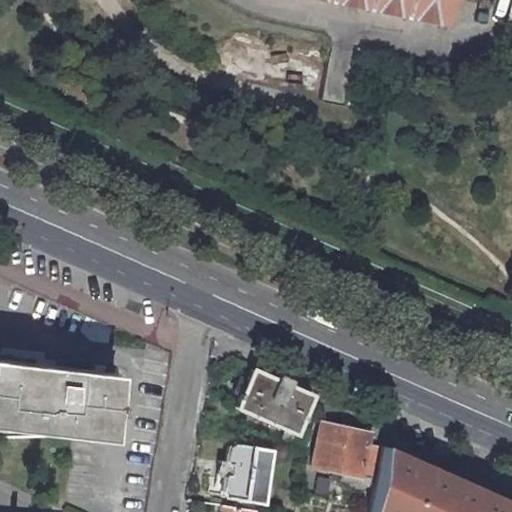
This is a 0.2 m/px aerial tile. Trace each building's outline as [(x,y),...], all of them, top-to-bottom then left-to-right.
[(327,0),(444,25),(449,0),(327,0)] [(107,371),(0,359),(0,419),(101,431),(104,407),(107,407),(108,401),(104,400),(107,371)] [(229,404),(281,428),(272,448),(304,453),(309,430),(292,422),(303,395),(284,386),(287,379),(272,373),(269,379),(245,369),(242,377),(235,374),(229,387),(235,389),(229,404)] [(365,431),(315,421),(308,463),(336,468),(335,478),(362,483),(370,444),(363,442),(365,431)] [(230,444),(223,448),(221,462),(225,464),(224,471),(220,474),(217,490),(221,495),(221,497),(242,500),(243,490),(258,492),(264,449),(230,444)] [(511,511),(511,504),(375,444),(360,511),(511,511)]
